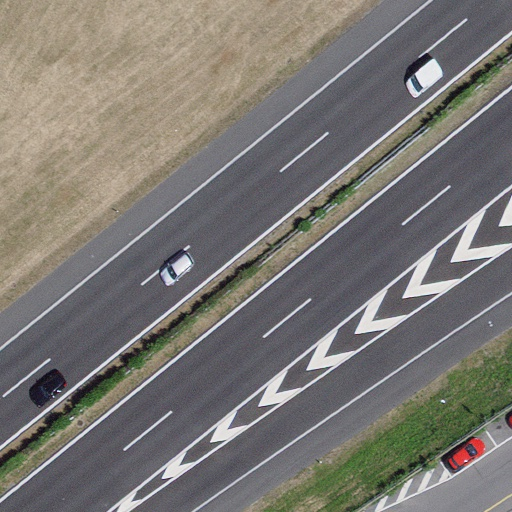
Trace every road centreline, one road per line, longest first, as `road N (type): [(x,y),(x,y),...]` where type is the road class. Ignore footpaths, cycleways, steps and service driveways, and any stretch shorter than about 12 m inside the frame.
road 1 (motorway): [(488,0),(0,396)]
road 2 (motorway): [(50,511),(511,136)]
road 3 (motorway): [(156,511),(511,270)]
